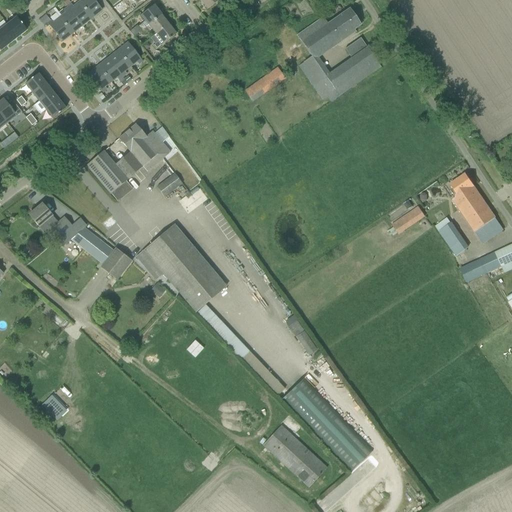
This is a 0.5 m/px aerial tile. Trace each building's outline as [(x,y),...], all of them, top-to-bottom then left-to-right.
[(93,0),(83,0),(79,3),(92,18),(102,11),(93,0)] [(219,0),(200,0),(200,1),(207,10),(220,1),(219,0)] [(92,18),(79,3),(73,8),(72,5),(68,8),(82,26),(92,18)] [(141,16),(145,22),(138,28),(141,31),(146,28),(148,26),(161,16),(153,6),(141,16)] [(59,19),(72,34),(82,26),(68,8),(64,12),(65,14),(59,19)] [(297,36),(311,58),(312,59),(361,26),(349,9),(328,24),(323,18),(297,36)] [(161,16),(148,26),(149,26),(156,35),(168,25),(161,16)] [(16,18),(7,25),(18,38),(26,31),(16,18)] [(47,24),(42,18),(39,21),(44,27),(47,24)] [(54,23),(52,21),(48,24),(62,42),(72,34),(59,19),(54,23)] [(0,30),(0,33),(9,45),(18,38),(7,25),(0,30)] [(168,25),(156,35),(163,45),(176,35),(168,25)] [(144,36),(149,32),(146,28),(141,31),(144,36)] [(0,51),(0,52),(9,45),(0,33),(0,51)] [(339,97),(339,98),(381,69),(360,39),(345,50),(351,59),(329,74),(325,78),(312,86),(322,101),(327,98),(331,103),(339,97)] [(161,47),(158,43),(153,47),(156,51),(161,47)] [(128,44),(118,51),(130,67),(136,63),(138,65),(142,62),(128,44)] [(124,72),(130,67),(118,51),(108,59),(122,77),(126,74),(124,72)] [(122,77),(108,59),(98,67),(110,83),(116,78),(118,80),(122,77)] [(105,87),(110,83),(98,67),(88,75),(102,93),(106,90),(105,87)] [(284,79),(278,69),(245,92),(252,102),(284,79)] [(25,85),(32,94),(45,83),(38,74),(25,85)] [(45,83),(32,94),(39,102),(52,92),(45,83)] [(52,92),(39,102),(45,111),(59,100),(52,92)] [(4,99),(0,102),(0,114),(5,121),(15,114),(17,117),(22,113),(14,103),(13,103),(14,104),(10,107),(4,99)] [(59,100),(45,111),(52,119),(66,109),(59,100)] [(30,115),(26,119),(29,123),(34,119),(30,115)] [(63,132),(67,136),(76,128),(72,125),(63,132)] [(146,138),(135,125),(119,139),(130,152),(143,167),(147,173),(170,153),(152,133),(146,138)] [(5,141),(1,145),(4,150),(9,146),(5,141)] [(115,164),(121,159),(110,146),(104,151),(115,164)] [(103,152),(87,167),(111,195),(127,181),(103,152)] [(483,244),(503,230),(495,218),(494,216),(474,187),(465,174),(450,185),(458,197),(453,201),(475,233),(483,244)] [(174,175),(156,188),(165,198),(182,185),(174,175)] [(124,197),(117,189),(111,195),(118,203),(124,197)] [(63,234),(72,241),(85,250),(94,238),(82,228),(78,233),(71,227),(64,218),(58,224),(52,217),(52,216),(42,205),(29,216),(39,228),(45,222),(51,229),(51,230),(58,238),(63,234)] [(392,225),(398,234),(425,217),(418,207),(392,225)] [(436,227),(439,232),(450,224),(447,219),(436,227)] [(163,275),(175,290),(195,314),(196,313),(276,398),(285,390),(205,306),(227,288),(174,225),(136,258),(156,282),(163,275)] [(113,252),(94,238),(85,250),(103,265),(101,268),(117,281),(132,262),(115,249),(113,252)] [(466,283),(511,261),(511,245),(460,270),(466,283)] [(160,288),(155,296),(159,299),(164,292),(160,288)] [(285,321),(308,356),(317,351),(294,316),(285,321)] [(255,340),(247,347),(257,359),(265,352),(255,340)] [(303,379),(282,399),(351,472),(372,452),(303,379)] [(263,446),(272,455),(269,458),(276,465),(280,461),(309,488),(327,469),(281,426),(263,446)]
